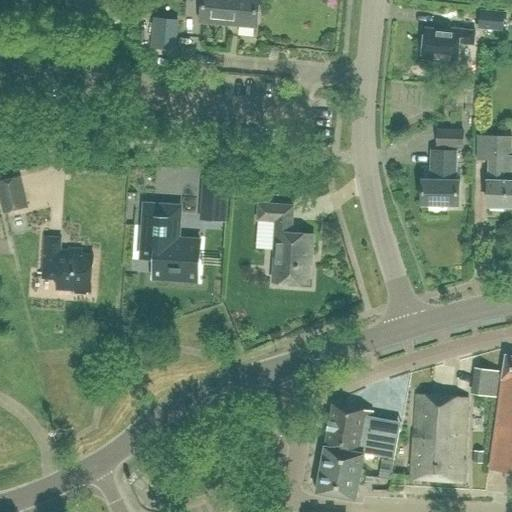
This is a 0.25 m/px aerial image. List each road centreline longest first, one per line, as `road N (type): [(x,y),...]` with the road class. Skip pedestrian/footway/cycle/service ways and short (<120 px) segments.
road 1 (residential): [(413,326),(367,176),(375,0)]
road 2 (residential): [(511,510),(281,500)]
road 3 (secondary): [(285,366),(181,398),(98,465)]
road 4 (unclassified): [(281,500),(297,443),(285,366)]
road 5 (secondary): [(413,326),(285,366)]
